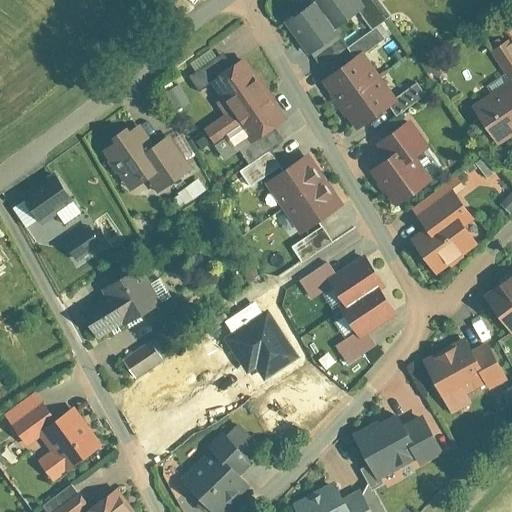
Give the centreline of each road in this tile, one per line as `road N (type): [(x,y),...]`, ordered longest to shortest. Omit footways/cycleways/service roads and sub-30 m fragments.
road 1 (residential): [(159,511),(0,185)]
road 2 (residential): [(229,0),(0,170)]
road 3 (residential): [(427,319),(249,511)]
road 4 (residential): [(245,0),(372,227)]
road 5 (residential): [(511,224),(427,319)]
